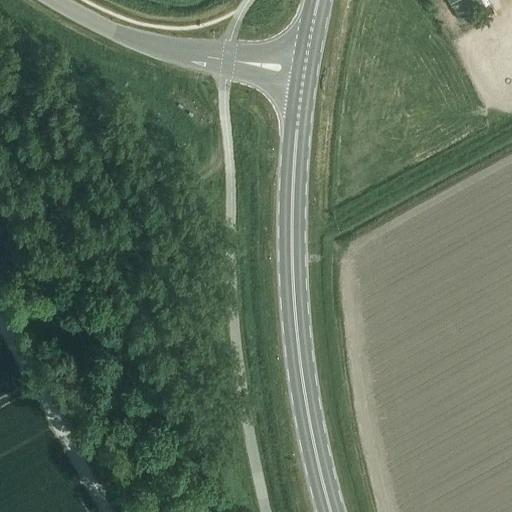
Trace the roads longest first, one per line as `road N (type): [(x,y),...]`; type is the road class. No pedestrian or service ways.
road 1 (secondary): [(329,511),(298,339),(300,83)]
road 2 (unclassified): [(52,0),(159,49),(227,60)]
